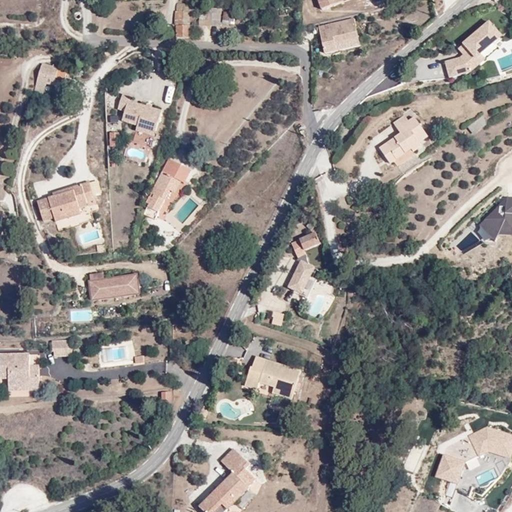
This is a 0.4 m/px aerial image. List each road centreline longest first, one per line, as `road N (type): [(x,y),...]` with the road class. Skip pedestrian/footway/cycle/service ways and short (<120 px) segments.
road 1 (tertiary): [(48,511),(123,483),(173,437),(320,139)]
road 2 (unknown): [(320,139),(334,253),(347,261),(398,261),(418,252),(511,172)]
road 3 (unclassified): [(320,139),(308,122),(303,48),(163,41)]
road 4 (unknown): [(85,0),(83,43),(27,72),(0,174)]
road 5 (tertiary): [(320,139),(464,0)]
road 6 (unknown): [(129,39),(91,89),(82,171)]
